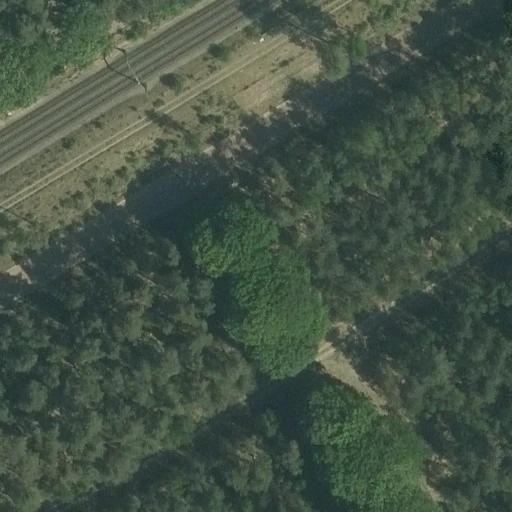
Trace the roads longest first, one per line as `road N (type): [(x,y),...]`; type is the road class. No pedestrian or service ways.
road 1 (track): [(0,208),(344,0)]
road 2 (track): [(96,0),(71,37),(0,82)]
